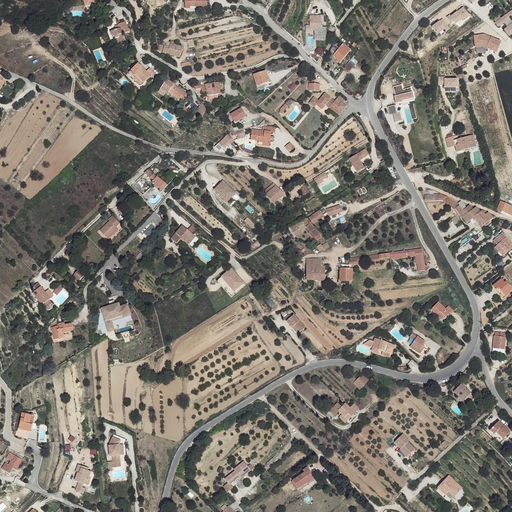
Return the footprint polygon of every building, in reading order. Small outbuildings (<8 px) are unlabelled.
[(87,0),(76,0),(78,8),(89,5),(87,0)] [(511,11),(494,23),(497,28),(511,18),(511,11)] [(309,25),(309,30),(315,30),(315,27),(321,27),(321,18),(309,18),(309,25)] [(126,20),(115,24),(117,28),(111,30),(113,36),(114,35),(116,39),(117,38),(120,46),(125,44),(124,40),(126,39),(123,32),(130,29),(126,20)] [(505,29),(502,30),(507,38),(511,35),(508,30),(506,31),(505,29)] [(476,35),(476,46),(483,45),(497,52),(502,42),(485,34),(476,35)] [(182,46),(170,42),(169,47),(169,48),(175,49),(181,51),(182,46)] [(343,44),(333,56),(338,60),(337,61),(340,64),(351,50),(343,44)] [(349,71),(358,62),(353,57),(344,67),(349,71)] [(141,63),(134,70),(146,83),(153,76),(154,77),(157,74),(152,68),(149,71),(141,63)] [(134,70),(132,72),(140,81),(138,82),(141,85),(142,85),(144,85),(146,83),(134,70)] [(263,71),(251,75),(254,85),(262,83),(263,84),(266,83),(263,71)] [(176,84),(169,79),(160,90),(164,95),(167,92),(169,94),(171,90),(181,98),(182,97),(185,99),(186,98),(189,100),(191,96),(175,85),(176,84)] [(217,82),(195,85),(195,88),(201,87),(202,92),(207,91),(207,96),(219,94),(217,82)] [(392,85),(387,87),(388,91),(385,92),(386,96),(392,94),(393,96),(416,90),(414,82),(409,84),(409,85),(393,89),(392,85)] [(318,85),(309,84),(307,87),(307,89),(311,92),(317,93),(318,85)] [(328,108),(328,107),(333,101),(323,94),(317,102),(314,106),(320,110),(324,105),(328,108)] [(317,102),(311,98),(307,104),(313,108),(314,106),(317,102)] [(333,101),(328,107),(338,115),(344,106),(341,103),(334,99),(333,101)] [(207,108),(201,103),(195,110),(202,115),(207,108)] [(241,107),(230,113),(234,120),(238,119),(239,120),(246,115),(241,107)] [(252,130),(251,139),(255,140),(256,138),(259,138),(258,141),(259,142),(263,143),(263,145),(270,146),(271,141),(273,141),(274,138),(272,137),(272,133),(276,134),(276,129),(266,127),(265,132),(252,130)] [(227,134),(219,143),(222,147),(224,145),(231,138),(227,134)] [(452,136),(445,138),(448,147),(455,145),(462,143),(463,150),(476,146),(472,134),(453,140),(452,136)] [(293,141),(288,145),(293,150),(297,145),(293,141)] [(462,143),(455,145),(457,152),(463,150),(462,143)] [(364,149),(348,159),(357,172),(367,165),(362,158),(360,156),(362,154),(363,156),(367,154),(364,149)] [(325,172),(314,178),(317,184),(328,177),(325,172)] [(159,186),(164,180),(158,175),(155,179),(154,179),(153,179),(153,180),(153,181),(154,183),(155,183),(159,186)] [(224,179),(215,188),(232,203),(240,194),(224,179)] [(164,180),(159,186),(162,189),(163,188),(164,188),(168,184),(164,180)] [(274,183),(260,194),(262,198),(277,186),(274,183)] [(277,186),(262,198),(270,206),(284,195),(277,186)] [(133,188),(129,192),(133,196),(137,193),(133,188)] [(424,195),(425,200),(439,199),(456,209),(463,218),(470,212),(467,208),(464,210),(459,206),(448,196),(447,197),(440,194),(424,195)] [(500,202),(496,211),(500,214),(501,212),(505,204),(500,202)] [(511,207),(505,204),(501,212),(510,217),(511,213),(511,207)] [(328,209),(326,206),(312,216),(317,222),(326,216),(326,215),(330,212),(328,209)] [(470,212),(463,218),(467,223),(474,218),(478,222),(482,227),(493,218),(489,213),(485,216),(482,212),(480,213),(477,216),(473,210),(470,212)] [(113,218),(103,228),(112,236),(121,227),(120,226),(121,225),(120,223),(123,220),(116,213),(112,216),(113,218)] [(457,216),(452,220),(455,224),(461,221),(457,216)] [(296,224),(291,228),(296,234),(298,237),(303,232),(302,230),(305,227),(310,231),(313,228),(310,223),(306,226),(302,220),(296,224)] [(152,224),(143,232),(147,237),(156,228),(152,224)] [(183,226),(177,233),(190,243),(196,237),(183,226)] [(313,228),(310,231),(317,239),(320,236),(313,228)] [(177,233),(172,239),(177,243),(182,238),(189,245),(190,243),(177,233)] [(511,244),(503,233),(493,240),(497,245),(501,250),(498,252),(502,257),(511,248),(511,244)] [(182,238),(177,243),(185,250),(189,245),(182,238)] [(422,248),(389,253),(390,258),(417,254),(420,271),(425,271),(422,248)] [(151,256),(145,251),(140,256),(146,261),(151,256)] [(389,253),(349,259),(349,263),(390,258),(389,253)] [(417,254),(390,258),(390,260),(416,256),(419,272),(420,271),(417,254)] [(306,259),(306,279),(325,279),(325,265),(317,265),(316,258),(306,259)] [(349,265),(342,265),(342,269),(340,269),(340,282),(352,282),(352,269),(351,269),(351,265),(349,265)] [(231,268),(216,280),(231,297),(245,285),(231,268)] [(85,274),(79,269),(74,275),(80,280),(85,274)] [(501,278),(493,285),(496,289),(499,287),(506,295),(511,291),(510,290),(511,288),(511,287),(506,281),(505,282),(501,278)] [(35,288),(31,291),(41,303),(42,302),(48,297),(53,293),(47,286),(44,289),(39,284),(35,288)] [(61,284),(55,290),(58,293),(64,287),(61,284)] [(499,287),(496,289),(503,297),(506,295),(499,287)] [(109,310),(104,312),(109,332),(114,331),(113,326),(112,322),(132,317),(131,314),(123,316),(120,304),(116,305),(115,300),(110,302),(111,306),(108,307),(109,310)] [(439,301),(432,309),(442,318),(447,314),(448,315),(451,312),(452,313),(455,310),(449,305),(446,307),(439,301)] [(291,316),(286,321),(293,327),(295,325),(300,331),(305,326),(293,314),(291,316)] [(132,317),(112,322),(113,326),(133,321),(132,317)] [(62,325),(54,326),(55,335),(59,335),(60,337),(65,337),(64,331),(71,330),(73,330),(72,323),(65,323),(64,322),(62,322),(62,325)] [(413,331),(410,335),(415,339),(418,335),(413,331)] [(495,336),(493,349),(504,350),(506,337),(506,336),(509,336),(509,334),(496,332),(495,336)] [(415,339),(410,345),(414,348),(415,347),(422,351),(425,347),(423,345),(424,342),(426,341),(418,335),(415,339)] [(368,339),(361,344),(370,348),(373,341),(372,341),(368,339)] [(377,339),(374,347),(377,349),(382,351),(389,353),(390,354),(393,345),(381,340),(377,339)] [(358,371),(350,379),(360,390),(369,381),(358,371)] [(457,388),(453,392),(456,395),(458,393),(457,393),(462,388),(459,385),(457,388)] [(462,388),(457,393),(458,393),(461,396),(462,395),(465,397),(470,393),(463,387),(462,388)] [(465,397),(464,399),(467,402),(473,396),(470,393),(465,397)] [(337,404),(328,412),(333,417),(338,412),(342,416),(347,421),(355,414),(350,409),(347,406),(345,407),(343,405),(341,408),(337,404)] [(21,412),(16,428),(29,431),(33,413),(28,412),(27,414),(21,412)] [(498,420),(490,429),(493,433),(495,431),(503,438),(509,432),(503,425),(498,420)] [(495,431),(493,433),(498,437),(496,438),(499,442),(503,438),(495,431)] [(403,434),(395,441),(402,448),(400,449),(408,456),(415,449),(408,442),(410,440),(403,434)] [(124,440),(113,435),(108,445),(109,456),(111,456),(112,464),(119,463),(117,451),(122,450),(124,445),(122,445),(124,440)] [(5,461),(1,467),(9,472),(12,466),(16,468),(22,458),(9,451),(6,456),(11,459),(9,463),(5,461)] [(233,471),(223,479),(227,485),(237,477),(237,476),(241,473),(243,475),(249,470),(251,468),(248,464),(245,466),(241,461),(232,470),(233,471)] [(77,482),(74,491),(82,493),(84,488),(81,487),(83,479),(86,480),(89,471),(81,468),(82,466),(76,464),(74,472),(76,473),(73,481),(77,482)] [(305,473),(293,482),(299,490),(307,484),(308,484),(315,480),(310,473),(311,472),(308,468),(303,471),(305,473)] [(448,475),(438,487),(446,494),(449,491),(454,495),(462,487),(448,475)]
